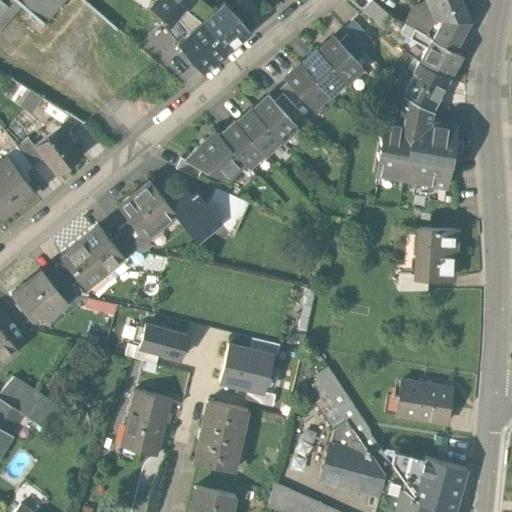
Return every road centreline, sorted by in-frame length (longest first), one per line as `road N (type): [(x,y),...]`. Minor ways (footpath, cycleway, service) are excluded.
road 1 (residential): [(0,259),(312,0)]
road 2 (tertiary): [(493,394),(488,90),(500,0)]
